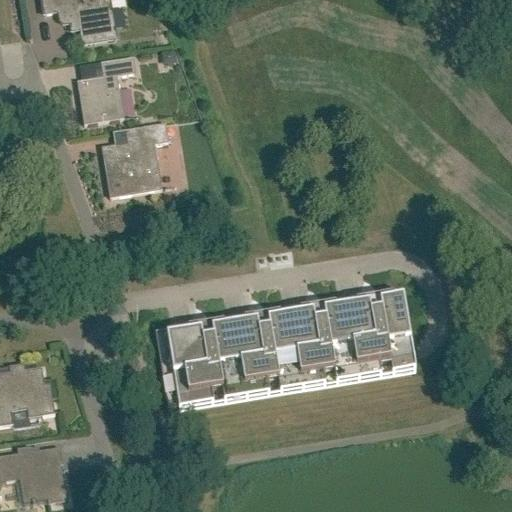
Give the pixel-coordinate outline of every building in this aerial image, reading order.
[(40,0),(43,19),(58,16),(60,25),(60,26),(60,27),(61,27),(61,28),(62,28),(63,28),(63,29),(64,29),(65,29),(70,28),(71,35),(80,34),(83,49),(115,44),(110,12),(124,10),(122,0),(40,0)] [(176,67),(174,55),(162,57),(164,69),(176,67)] [(84,130),(124,124),(117,82),(136,79),(133,63),(101,68),(103,83),(77,87),(84,130)] [(88,129),(62,136),(66,148),(91,141),(88,129)] [(110,203),(161,195),(154,150),(168,147),(165,129),(125,136),(127,149),(102,153),(110,203)] [(393,304),(392,298),(155,337),(166,410),(167,413),(178,412),(179,415),(415,377),(403,302),(393,304)] [(25,375),(24,369),(9,371),(10,377),(0,378),(0,431),(13,429),(11,417),(27,414),(28,423),(55,419),(50,389),(44,390),(41,372),(25,375)] [(32,457),(31,452),(17,454),(18,459),(0,461),(0,487),(19,485),(20,489),(23,509),(32,507),(32,510),(37,510),(37,507),(47,505),(48,509),(68,506),(60,453),(32,457)]
